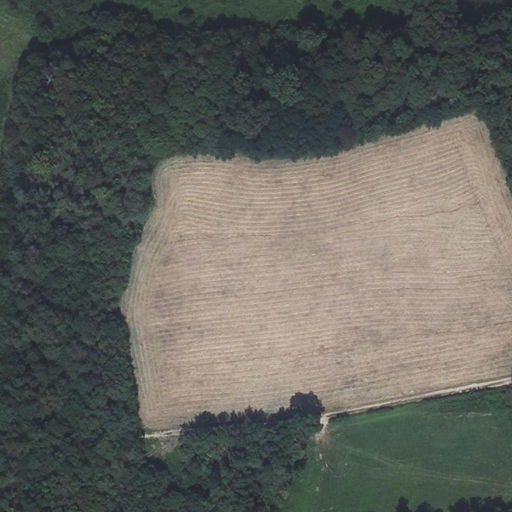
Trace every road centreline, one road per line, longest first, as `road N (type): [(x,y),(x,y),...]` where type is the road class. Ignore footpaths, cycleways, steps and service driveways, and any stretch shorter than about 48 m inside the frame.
road 1 (track): [(511,380),(313,419)]
road 2 (track): [(313,419),(135,436)]
